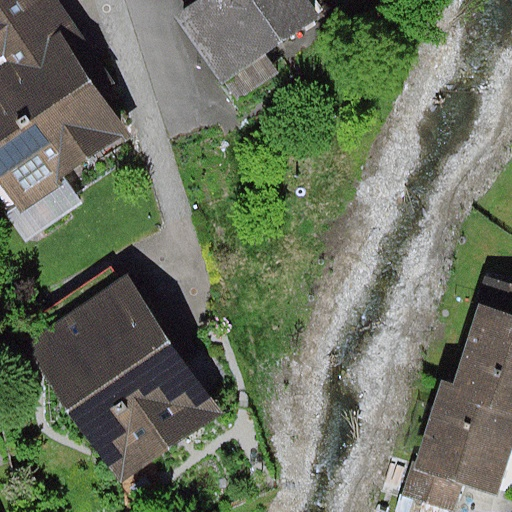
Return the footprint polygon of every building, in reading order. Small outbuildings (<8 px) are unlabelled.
[(0,0),(0,185),(14,207),(134,128),(48,0),(0,0)] [(327,0),(217,0),(190,19),(237,87),(339,16),(327,0)] [(156,284),(53,352),(144,488),(246,420),(156,284)] [(511,341),(497,385),(477,378),(443,475),(511,498),(511,341)] [(12,511),(0,482),(0,511),(12,511)]
